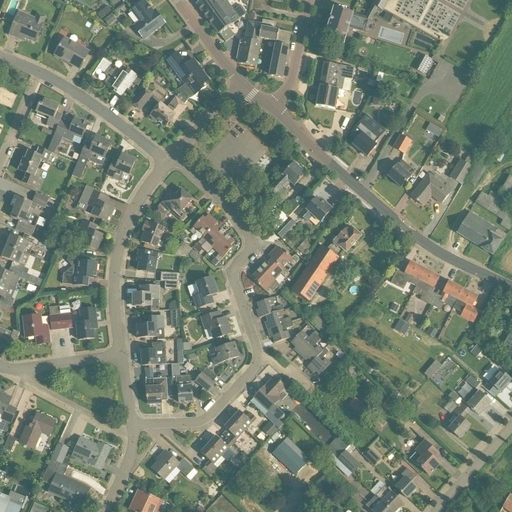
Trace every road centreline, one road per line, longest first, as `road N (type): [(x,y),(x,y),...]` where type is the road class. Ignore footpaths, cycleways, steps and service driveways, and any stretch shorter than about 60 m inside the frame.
road 1 (residential): [(257,356),(233,279),(249,236),(225,202),(168,160)]
road 2 (residential): [(121,355),(113,293),(120,245),(168,160)]
road 3 (tertiary): [(511,290),(421,243),(360,190)]
road 4 (residential): [(168,160),(39,72)]
road 5 (residential): [(132,424),(210,417),(257,356)]
road 6 (residential): [(360,190),(445,68)]
road 7 (residential): [(133,433),(35,386),(24,369)]
road 8 (track): [(450,260),(468,201),(511,162)]
